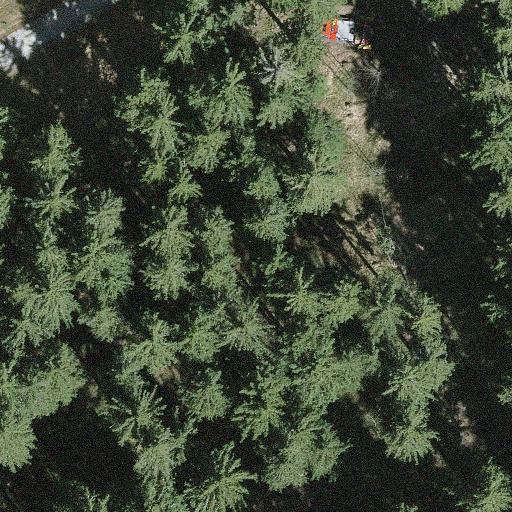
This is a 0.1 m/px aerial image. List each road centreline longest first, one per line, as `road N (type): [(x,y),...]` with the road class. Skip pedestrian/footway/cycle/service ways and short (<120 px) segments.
road 1 (track): [(511,42),(368,31),(346,0)]
road 2 (unclassified): [(0,85),(54,55),(97,0)]
